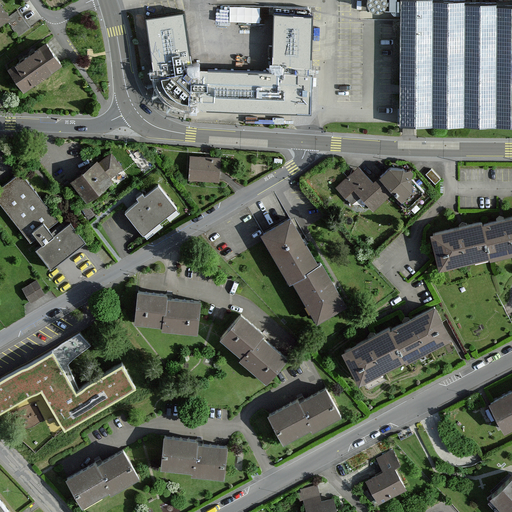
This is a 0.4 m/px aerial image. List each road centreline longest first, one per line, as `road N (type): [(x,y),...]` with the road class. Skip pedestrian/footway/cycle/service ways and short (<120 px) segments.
road 1 (residential): [(305,142),(292,167),(0,339)]
road 2 (residential): [(511,359),(318,459)]
road 3 (tertiary): [(305,142),(511,150)]
road 4 (tertiary): [(134,108),(154,128),(181,135),(305,142)]
road 5 (residential): [(0,125),(103,123),(134,108)]
